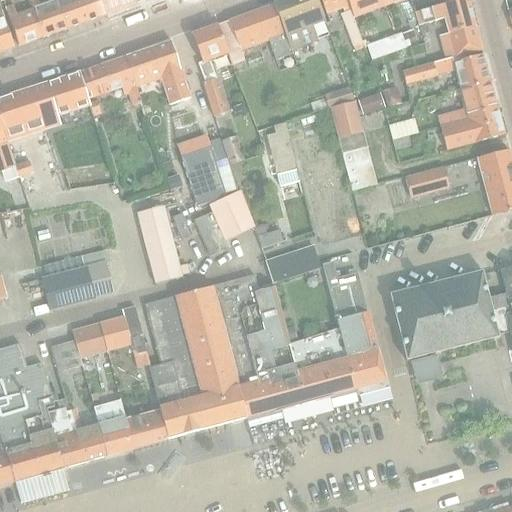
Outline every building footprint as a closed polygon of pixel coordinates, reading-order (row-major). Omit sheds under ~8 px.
[(26,0),(29,0),(33,10),(44,38),(68,29),(58,1),(41,7),(38,0),(21,0),(22,2),(26,0)] [(61,0),(58,1),(68,29),(90,21),(106,16),(99,0),(61,0)] [(99,0),(106,16),(134,6),(131,0),(99,0)] [(289,0),(275,5),(285,35),(292,51),(316,43),(309,22),(322,17),(316,0),(289,0)] [(354,18),(346,0),(321,0),(327,15),(344,9),(346,13),(342,15),(354,47),(363,44),(354,18)] [(401,0),(346,0),(354,18),(401,0)] [(469,0),(465,0),(444,6),(421,12),(424,24),(438,21),(436,14),(444,12),(449,28),(451,28),(475,22),(469,0)] [(260,11),(217,26),(228,55),(232,67),(246,62),(242,51),(268,41),(276,63),(293,56),(292,51),(285,35),(275,5),(260,11)] [(44,38),(33,10),(17,16),(14,7),(6,9),(19,47),(44,38)] [(0,52),(14,48),(3,13),(0,14),(0,52)] [(475,22),(451,28),(456,47),(444,50),(446,60),(482,51),(475,22)] [(217,26),(192,36),(202,63),(199,65),(204,79),(214,75),(209,62),(228,55),(217,26)] [(381,41),(366,47),(371,62),(387,57),(381,41)] [(172,43),(126,58),(136,88),(162,79),(171,105),(190,99),(172,43)] [(461,90),(490,82),(483,55),(442,67),(444,75),(456,71),(461,90)] [(126,58),(79,73),(88,101),(93,115),(93,117),(100,115),(95,99),(121,90),(124,97),(128,96),(132,108),(139,106),(141,105),(140,102),(136,88),(126,58)] [(407,85),(437,77),(434,64),(404,72),(407,85)] [(0,98),(0,114),(9,142),(66,124),(63,115),(85,108),(87,117),(93,115),(88,101),(79,73),(0,98)] [(215,119),(228,114),(217,80),(204,85),(215,119)] [(469,118),(498,110),(490,82),(461,90),(466,110),(438,118),(441,129),(469,121),(469,118)] [(330,108),(353,102),(349,89),(324,97),(328,109),(330,108)] [(395,90),(381,94),(386,111),(401,107),(395,90)] [(363,119),(384,112),(379,98),(358,106),(363,119)] [(354,102),(353,102),(330,108),(338,139),(363,133),(354,102)] [(469,121),(441,129),(447,151),(504,136),(498,110),(469,118),(469,121)] [(0,172),(3,171),(7,183),(19,178),(34,174),(31,163),(17,167),(9,142),(0,114),(0,172)] [(412,121),(388,128),(392,144),(417,137),(412,121)] [(275,136),(266,138),(276,175),(279,187),(299,182),(296,170),(284,124),(272,127),(275,136)] [(338,139),(343,156),(367,149),(363,133),(338,139)] [(89,134),(71,139),(75,151),(93,146),(89,134)] [(230,167),(244,163),(236,138),(222,142),(230,167)] [(346,169),(371,162),(367,149),(343,156),(346,169)] [(492,217),(511,212),(511,165),(508,152),(477,160),(492,217)] [(377,185),(371,162),(346,169),(352,192),(377,185)] [(444,167),(404,178),(410,199),(450,188),(444,167)] [(226,243),(255,230),(240,193),(210,206),(213,215),(195,222),(200,233),(203,232),(214,256),(229,250),(226,243)] [(136,215),(155,286),(182,279),(163,208),(136,215)] [(257,239),(261,251),(282,244),(279,232),(257,239)] [(272,283),(321,270),(313,249),(267,265),(272,283)] [(46,278),(42,279),(50,311),(92,300),(84,269),(83,269),(80,258),(43,267),(46,278)] [(237,389),(246,420),(304,404),(296,374),(321,367),(332,364),(347,360),(355,390),(386,382),(378,351),(377,351),(376,347),(377,347),(368,313),(367,313),(366,309),(367,309),(357,274),(337,279),(332,263),(322,266),(339,330),(289,344),(272,282),(257,286),(254,277),(213,288),(240,388),(237,389)] [(104,264),(84,269),(92,300),(112,295),(104,264)] [(482,272),(476,273),(453,279),(447,280),(389,295),(406,363),(414,360),(417,370),(429,367),(426,357),(499,339),(498,336),(510,333),(511,341),(511,268),(501,271),(507,294),(489,299),(482,272)] [(240,388),(213,288),(144,307),(161,367),(149,370),(160,411),(126,421),(133,450),(246,420),(237,389),(240,388)] [(134,308),(121,311),(123,319),(124,318),(130,341),(131,345),(143,342),(136,315),(134,308)] [(123,319),(101,325),(108,352),(131,345),(130,341),(124,318),(123,319)] [(72,333),(74,341),(80,360),(108,352),(101,325),(72,333)] [(82,367),(80,360),(74,341),(56,347),(63,372),(82,367)] [(6,452),(15,483),(64,470),(85,464),(76,432),(70,434),(66,414),(74,412),(72,409),(66,409),(64,398),(56,400),(44,363),(27,367),(21,345),(0,350),(0,433),(6,452)] [(321,367),(330,397),(355,390),(347,360),(332,364),(321,367)] [(296,374),(304,404),(330,397),(321,367),(296,374)] [(120,399),(93,407),(94,409),(98,426),(108,457),(133,450),(126,421),(120,399)] [(79,431),(75,417),(74,412),(66,414),(70,429),(69,430),(70,434),(76,432),(85,464),(108,457),(98,426),(79,431)] [(0,487),(15,483),(6,452),(0,433),(0,487)]
